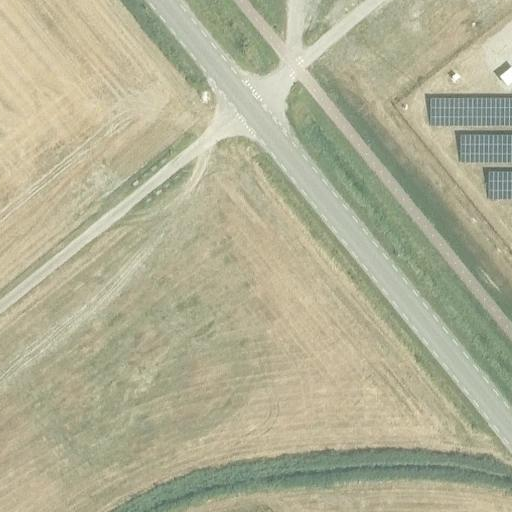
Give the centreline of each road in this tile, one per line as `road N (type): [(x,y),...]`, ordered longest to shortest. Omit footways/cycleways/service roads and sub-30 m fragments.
road 1 (tertiary): [(511,428),(248,108)]
road 2 (unclassified): [(0,308),(248,108)]
road 3 (unclassified): [(248,108),(378,0)]
road 4 (tertiary): [(248,108),(160,0)]
